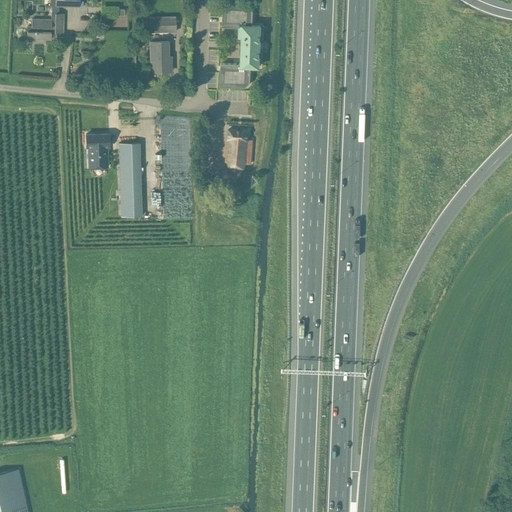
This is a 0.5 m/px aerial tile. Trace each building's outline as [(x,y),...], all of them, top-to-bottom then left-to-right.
[(35,39),(43,39),(43,37),(51,37),(51,32),(63,32),(63,12),(59,12),(59,7),(80,7),(79,0),(50,0),(50,6),(52,6),(52,12),(51,19),(32,19),(31,26),(27,26),(27,36),(35,36),(35,39)] [(246,87),(247,87),(247,86),(248,86),(248,85),(249,84),(249,83),(250,83),(250,82),(250,81),(250,80),(251,67),(258,67),(260,26),(252,26),(253,13),(253,12),(253,11),(252,10),(252,9),(252,8),(251,8),(251,7),(250,7),(250,6),(249,6),(249,5),(248,5),(247,5),(246,4),(245,4),(244,4),(227,4),(225,4),(223,3),(222,27),(240,28),(239,37),(242,38),(241,64),(220,63),(220,87),(234,88),(241,88),(242,88),(243,88),(244,88),(245,88),(245,87),(246,87)] [(150,33),(176,32),(175,16),(149,17),(150,33)] [(150,42),(151,72),(169,71),(168,41),(150,42)] [(226,161),(250,163),(252,140),(248,140),(249,132),(229,130),(226,161)] [(89,167),(108,167),(107,147),(109,146),(109,133),(86,134),(86,147),(88,147),(89,167)] [(141,216),(140,182),(119,182),(120,217),(141,216)] [(27,511),(18,469),(0,473),(0,511),(27,511)]
